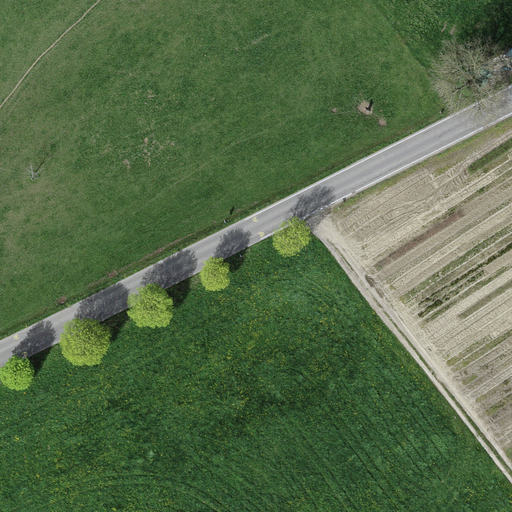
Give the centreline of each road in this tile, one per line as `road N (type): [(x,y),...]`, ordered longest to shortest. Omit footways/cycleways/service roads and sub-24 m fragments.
road 1 (tertiary): [(511,100),(0,356)]
road 2 (track): [(511,471),(305,204)]
road 3 (track): [(381,0),(474,119)]
